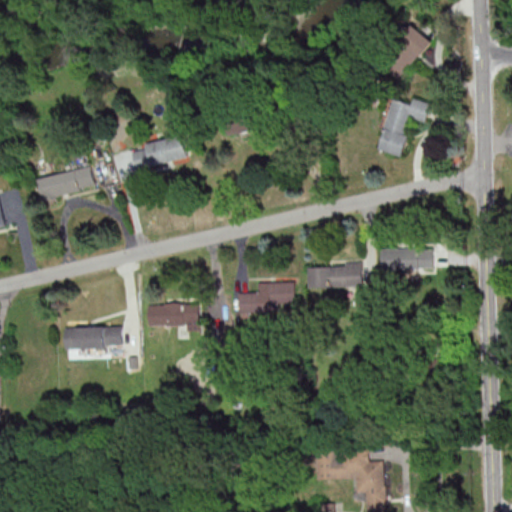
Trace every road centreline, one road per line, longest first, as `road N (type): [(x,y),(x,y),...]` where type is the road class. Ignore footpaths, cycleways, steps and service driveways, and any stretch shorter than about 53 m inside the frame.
road 1 (tertiary): [(496,511),(481,0)]
road 2 (residential): [(486,176),(0,283)]
